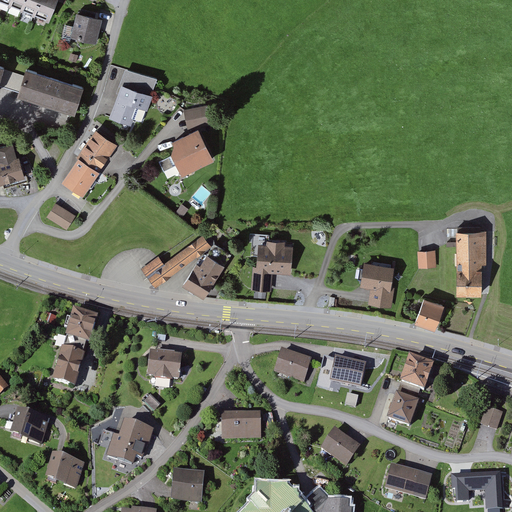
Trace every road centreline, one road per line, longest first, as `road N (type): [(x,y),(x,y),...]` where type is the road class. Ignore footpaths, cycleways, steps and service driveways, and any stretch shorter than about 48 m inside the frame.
road 1 (residential): [(243,353),(260,389),(278,403),(349,419),(456,461),(511,460)]
road 2 (secondary): [(511,364),(413,336),(242,315)]
road 3 (residential): [(24,222),(52,188),(95,106),(127,0)]
road 4 (secondary): [(242,315),(124,297),(4,260)]
road 5 (residential): [(243,353),(140,484),(91,511)]
road 6 (residential): [(24,222),(82,233),(137,165)]
